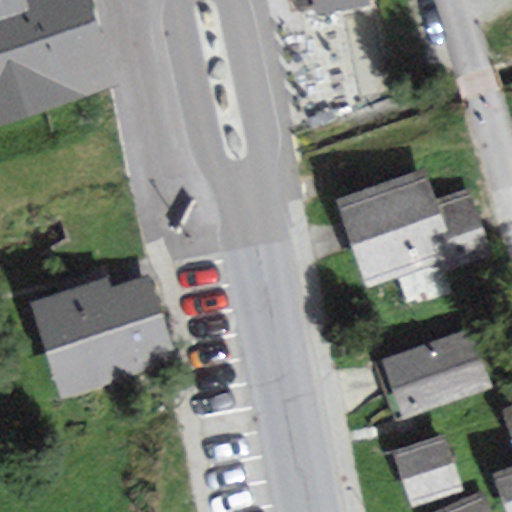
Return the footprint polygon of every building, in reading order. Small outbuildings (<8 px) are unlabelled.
[(0,0),(0,126),(96,98),(73,0),(0,0)] [(433,174),(341,201),(370,298),(499,260),(475,179),(438,190),(433,174)] [(107,280),(29,308),(63,401),(156,368),(153,361),(173,354),(145,277),(111,289),(107,280)] [(471,330),(379,362),(401,426),(493,394),(471,330)] [(453,436),(393,453),(409,509),(469,492),(453,436)] [(511,477),(501,482),(511,511),(511,477)] [(491,511),(486,498),(452,511),(491,511)]
